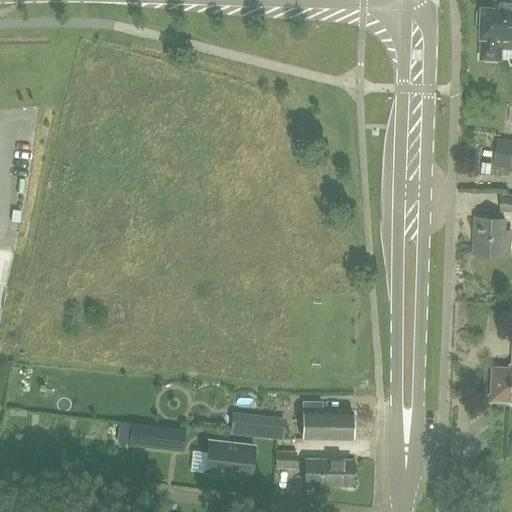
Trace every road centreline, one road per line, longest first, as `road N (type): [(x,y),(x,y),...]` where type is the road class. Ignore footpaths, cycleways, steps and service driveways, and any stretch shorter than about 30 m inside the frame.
road 1 (residential): [(403,511),(415,89),(408,0)]
road 2 (unclassified): [(0,475),(318,511)]
